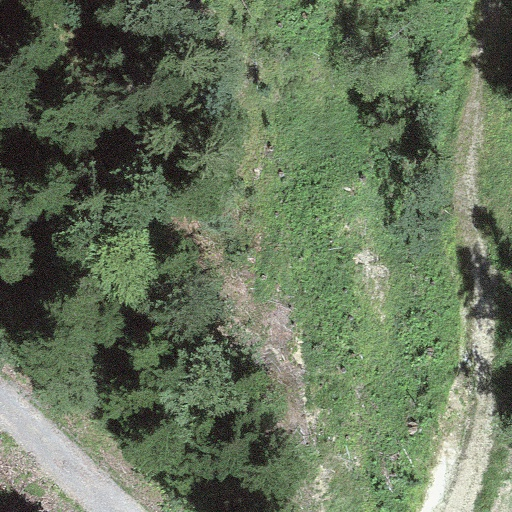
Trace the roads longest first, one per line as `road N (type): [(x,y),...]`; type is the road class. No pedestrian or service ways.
road 1 (track): [(464,511),(487,435),(492,374),(489,288),(460,180),(505,0)]
road 2 (track): [(0,400),(115,511)]
